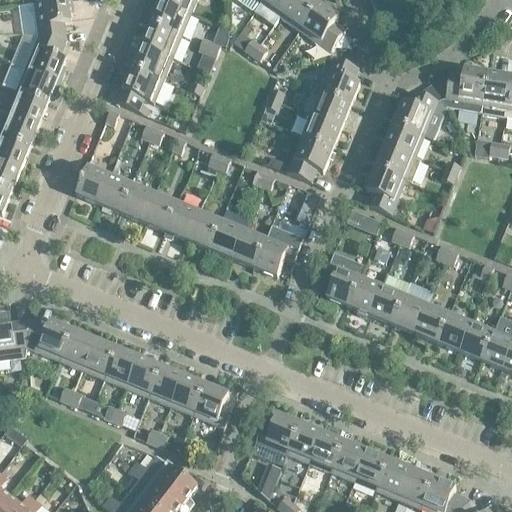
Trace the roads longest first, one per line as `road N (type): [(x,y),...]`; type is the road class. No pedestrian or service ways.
road 1 (residential): [(267,371),(386,83)]
road 2 (residential): [(21,273),(126,0)]
road 3 (residential): [(511,475),(267,371)]
road 4 (residential): [(267,371),(21,273)]
road 5 (residential): [(209,511),(267,371)]
road 6 (residential): [(386,83),(447,61),(495,0)]
